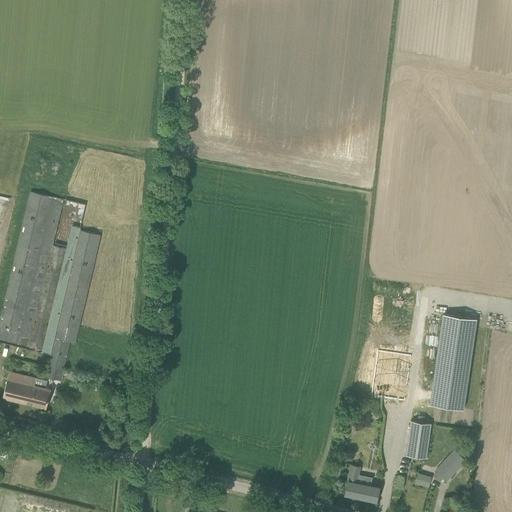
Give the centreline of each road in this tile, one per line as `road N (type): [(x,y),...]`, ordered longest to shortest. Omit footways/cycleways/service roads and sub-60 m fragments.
road 1 (track): [(188,0),(140,511)]
road 2 (unclassified): [(359,511),(0,422)]
